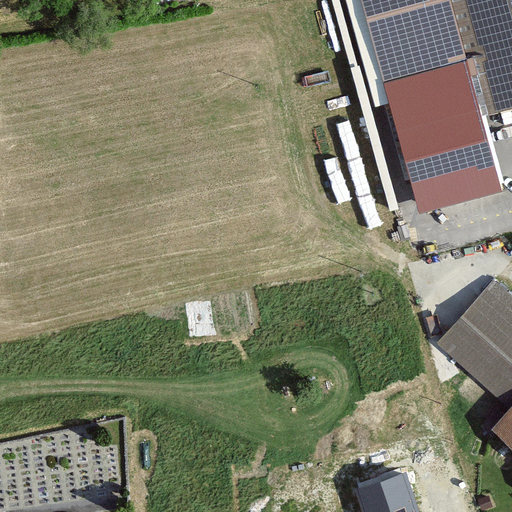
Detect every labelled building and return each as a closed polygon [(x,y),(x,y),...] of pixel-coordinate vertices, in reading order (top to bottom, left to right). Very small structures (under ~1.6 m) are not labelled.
[(467,74),(445,0),(351,0),(379,100),(387,97),(467,74)] [(511,102),(511,0),(445,0),(467,74),(478,112),(511,102)] [(467,74),(387,97),(419,212),(500,190),(478,112),(467,74)] [(479,427),(511,459),(511,289),(495,273),(431,340),(501,405),(479,427)] [(419,511),(407,473),(358,489),(365,511),(419,511)]
